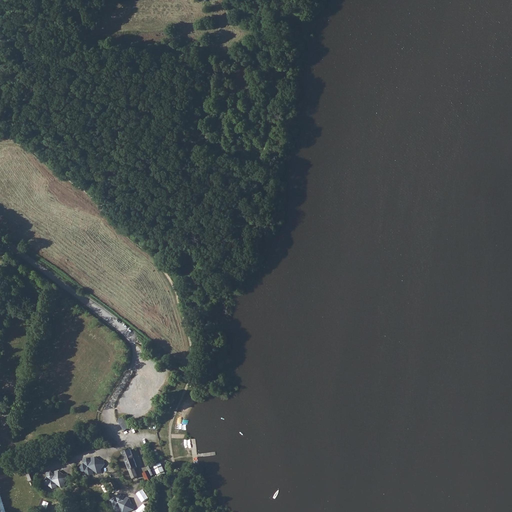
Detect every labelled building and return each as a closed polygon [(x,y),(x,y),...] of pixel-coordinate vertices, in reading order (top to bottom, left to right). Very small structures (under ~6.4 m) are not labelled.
[(117,421),(125,432),(131,428),(124,416),(117,421)] [(131,450),(122,453),(132,480),(138,478),(135,469),(138,468),(131,450)] [(87,458),(80,468),(89,475),(93,470),(99,474),(105,465),(95,457),(92,462),(87,458)] [(143,474),(145,480),(147,485),(154,482),(152,477),(156,475),(158,481),(166,477),(161,465),(153,468),(154,469),(143,474)] [(50,472),(43,482),(53,489),(56,485),(62,488),(68,478),(59,471),(56,476),(50,472)] [(144,489),(137,494),(143,502),(150,498),(144,489)] [(122,496),(111,500),(115,511),(120,509),(121,511),(129,511),(134,510),(130,499),(124,501),(122,496)] [(144,503),(137,511),(138,511),(145,511),(149,508),(144,503)]
